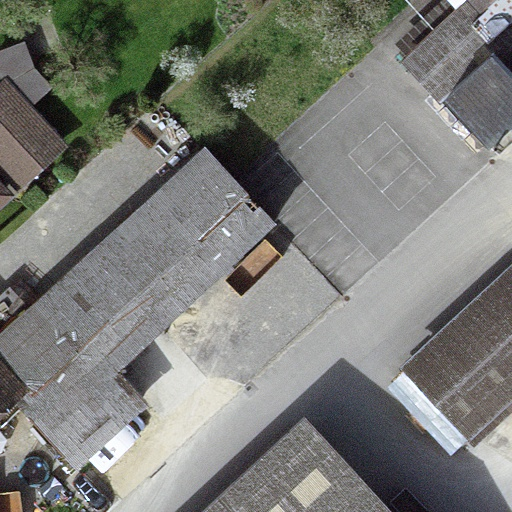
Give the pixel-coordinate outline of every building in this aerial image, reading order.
[(511,0),(476,0),(412,60),(487,147),(511,123),(511,0)] [(0,89),(0,176),(19,197),(70,150),(8,83),(0,89)] [(44,423),(112,361),(270,217),(206,147),(29,308),(9,286),(0,294),(0,398),(12,388),(44,423)] [(0,231),(28,206),(19,197),(0,176),(0,231)] [(466,460),(511,420),(511,257),(385,366),(466,460)] [(112,361),(44,423),(74,456),(143,398),(112,361)] [(511,511),(511,508),(507,511),(409,511),(317,410),(202,511),(511,511)] [(32,432),(0,461),(0,511),(12,511),(63,466),(32,432)]
